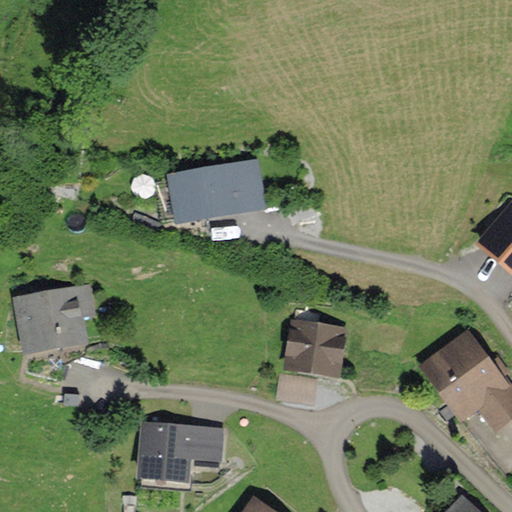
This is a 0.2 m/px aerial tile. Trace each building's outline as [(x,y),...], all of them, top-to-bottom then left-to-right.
[(256,164),(172,179),(181,228),(265,213),(256,164)] [(511,205),(475,251),(511,279),(511,205)] [(91,287),(11,301),(22,364),(91,352),(85,320),(97,318),(91,287)] [(347,333),(293,323),(284,376),(338,385),(347,333)] [(511,424),(511,387),(468,332),(417,372),(461,428),(479,414),(496,437),(511,424)] [(317,385),(282,378),(277,403),(312,410),(317,385)] [(220,435),(144,429),(140,484),(184,488),(186,462),(218,465),(220,435)] [(474,511),(463,501),(452,511),(474,511)] [(267,511),(253,502),(245,511),(267,511)]
